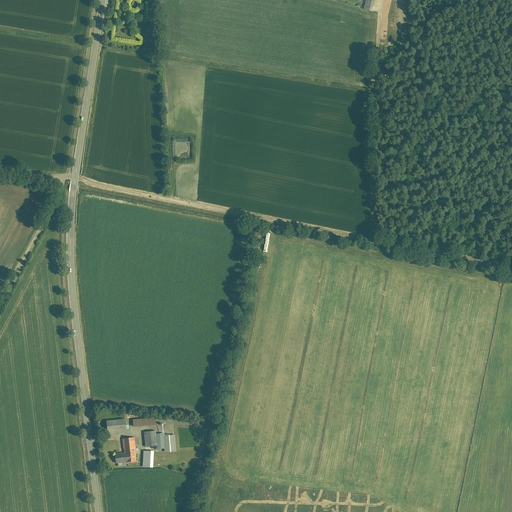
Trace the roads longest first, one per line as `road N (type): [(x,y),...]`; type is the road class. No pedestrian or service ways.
road 1 (track): [(75,179),(511,274)]
road 2 (secondary): [(99,511),(71,282),(72,192)]
road 3 (secondary): [(75,179),(102,0)]
road 4 (unclassified): [(72,192),(57,201),(0,302)]
